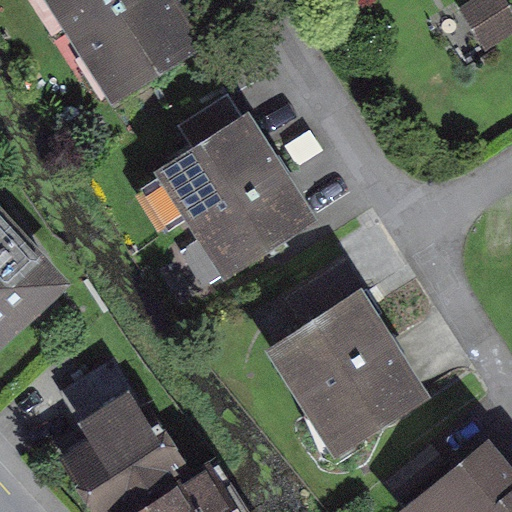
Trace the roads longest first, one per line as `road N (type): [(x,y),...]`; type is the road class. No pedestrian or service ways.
road 1 (residential): [(265,0),(415,232)]
road 2 (residential): [(415,232),(511,384)]
